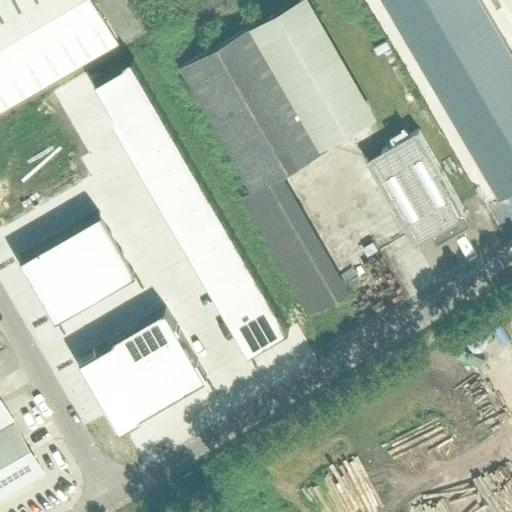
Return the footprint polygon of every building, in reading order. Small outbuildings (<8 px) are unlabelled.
[(0,0),(0,103),(116,37),(94,0),(0,0)] [(298,0),(258,23),(325,140),(370,114),(304,0),(298,0)] [(511,51),(482,0),(387,0),(500,192),(511,185),(511,51)] [(327,143),(325,140),(258,23),(256,19),(181,62),(253,187),(243,193),(310,311),(346,290),(278,172),(327,143)] [(132,55),(91,78),(249,350),(289,327),(132,55)] [(423,72),(413,79),(430,102),(440,95),(423,72)] [(56,96),(0,128),(0,220),(43,198),(31,179),(86,147),(56,96)] [(388,144),(367,156),(415,240),(431,231),(437,241),(469,223),(463,213),(466,211),(418,127),(412,131),(388,144)] [(17,255),(52,316),(132,269),(97,208),(17,255)] [(384,248),(404,230),(392,217),(372,235),(384,248)] [(76,356),(116,427),(206,375),(166,305),(76,356)] [(0,396),(0,494),(42,469),(0,396)]
